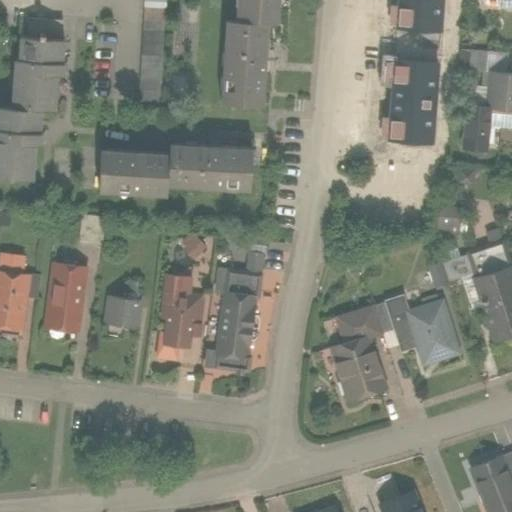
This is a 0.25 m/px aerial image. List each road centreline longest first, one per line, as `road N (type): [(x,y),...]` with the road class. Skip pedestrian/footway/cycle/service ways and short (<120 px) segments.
road 1 (residential): [(331,0),(276,422)]
road 2 (residential): [(276,422),(0,387)]
road 3 (residential): [(63,510),(286,475)]
road 4 (residential): [(286,475),(423,436)]
